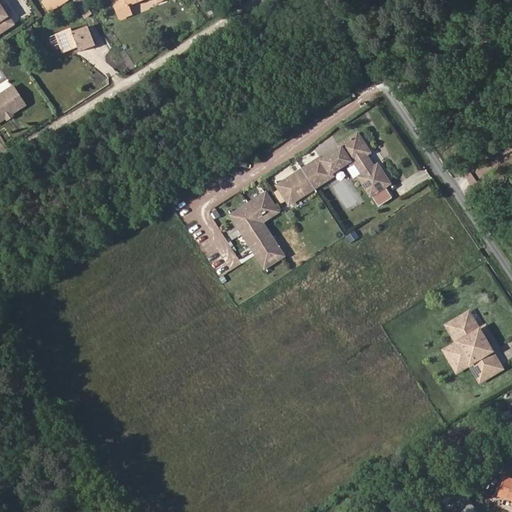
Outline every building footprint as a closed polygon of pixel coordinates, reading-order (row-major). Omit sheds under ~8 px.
[(0,0),(0,31),(16,21),(9,12),(7,13),(3,6),(4,5),(0,0)] [(71,2),(74,0),(57,0),(48,6),(53,14),(71,2)] [(116,0),(116,1),(123,21),(135,16),(131,9),(152,0),(157,0),(159,3),(166,0),(116,0)] [(4,5),(3,6),(7,13),(9,12),(12,9),(8,3),(4,5)] [(56,34),(64,53),(79,47),(80,50),(92,45),(85,26),(72,31),(71,28),(56,34)] [(0,124),(32,104),(20,85),(0,99),(0,124)] [(358,134),(340,145),(352,163),(355,161),(364,174),(360,177),(372,194),(389,183),(378,165),(374,168),(366,154),(369,152),(358,134)] [(297,173),(279,185),(290,203),(309,191),(305,186),(312,183),(314,187),(333,175),(321,158),(303,169),(305,173),(300,177),(297,173)] [(277,210),(266,193),(232,215),(265,266),(283,255),(261,221),(277,210)] [(355,230),(347,235),(351,243),(360,238),(355,230)] [(470,364),(481,382),(502,369),(492,351),(479,331),(469,313),(447,326),(458,344),(470,364)] [(479,331),(492,351),(498,348),(486,327),(479,331)] [(457,372),(470,364),(458,344),(445,351),(457,372)] [(511,473),(503,470),(498,482),(511,487),(511,473)]
